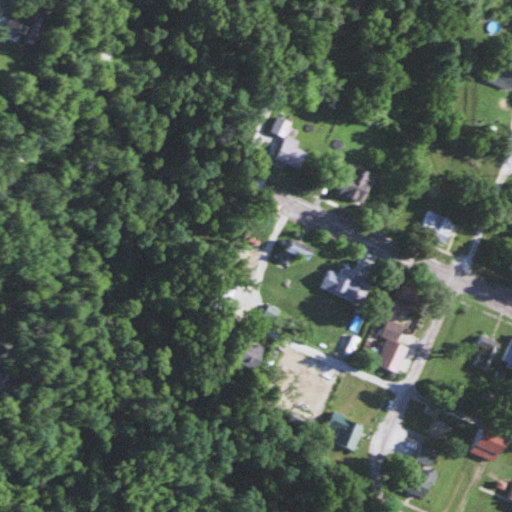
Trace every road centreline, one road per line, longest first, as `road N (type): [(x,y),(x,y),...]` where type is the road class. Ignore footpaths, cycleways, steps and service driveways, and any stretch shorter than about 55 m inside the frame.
road 1 (residential): [(377,492),(388,430),(511,168)]
road 2 (residential): [(511,302),(259,189)]
road 3 (residential): [(0,159),(82,82),(100,0)]
road 4 (residential): [(406,393),(242,318)]
road 5 (residential): [(263,68),(263,108),(289,69),(283,54),(270,54),(263,68)]
